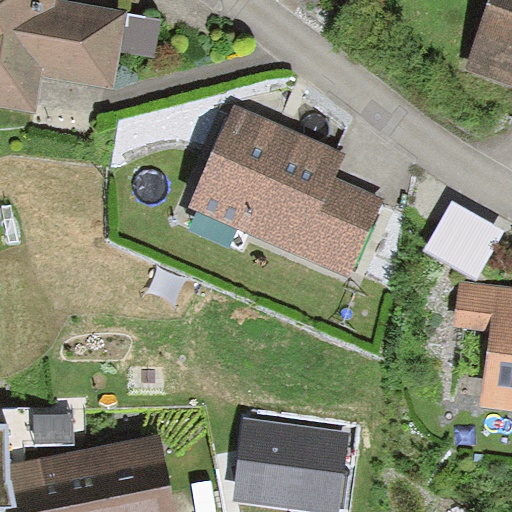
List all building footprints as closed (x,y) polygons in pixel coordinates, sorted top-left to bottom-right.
[(0,0),(0,105),(33,111),(40,74),(114,87),(120,51),(127,11),(62,0),(0,0)] [(511,0),(492,0),(468,68),(511,83),(511,0)] [(163,18),(127,11),(120,51),(155,56),(163,18)] [(348,150),(238,101),(190,207),(350,279),(386,199),(336,177),(348,150)] [(451,200),(424,250),(477,280),(505,230),(451,200)] [(511,284),(459,278),(454,324),(489,328),(479,406),(511,409),(511,284)] [(345,511),(356,431),(245,417),(240,456),(234,502),(309,511),(345,511)] [(0,505),(9,505),(8,430),(0,430),(0,505)] [(178,511),(166,436),(14,461),(22,511),(178,511)]
